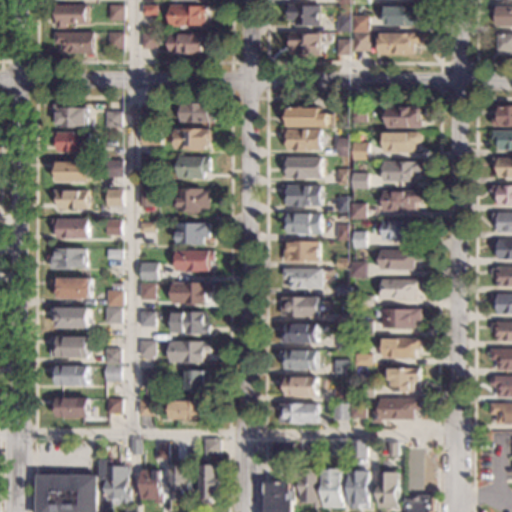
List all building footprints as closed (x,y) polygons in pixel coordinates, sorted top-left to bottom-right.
[(89,24),(68,24),(68,29),(59,29),(59,23),(56,23),(56,5),(89,5),(89,24)] [(321,27),(296,26),(296,21),(289,21),(290,5),(322,6),(321,27)] [(126,22),(110,21),(110,6),(126,6),(126,22)] [(209,14),(206,14),(206,16),(207,18),(207,24),(205,26),(205,28),(172,27),(172,6),(209,6),(209,14)] [(158,16),(143,16),(143,7),(158,7),(158,16)] [(422,18),(417,18),(417,27),(386,27),(386,8),(422,8),(422,18)] [(511,26),(499,26),(499,8),(511,8),(511,26)] [(370,33),(354,33),(354,16),(370,16),(370,33)] [(353,33),(337,32),(338,17),(353,17),(353,33)] [(95,34),(95,54),(62,54),(62,44),(57,44),(57,33),(95,34)] [(124,50),(109,49),(109,33),(125,34),(124,50)] [(158,50),(143,49),(143,33),(157,33),(159,33),(158,50)] [(209,42),(205,42),(205,54),(172,54),(172,34),(209,35),(209,42)] [(321,55),(297,55),(297,53),(291,53),(291,34),(321,34),(321,55)] [(370,52),(353,52),(354,34),(370,34),(370,52)] [(422,37),(422,42),(419,45),(416,45),(416,55),(380,55),(380,34),(420,34),(422,37)] [(511,35),(511,56),(503,56),(503,52),(499,52),(500,35),(511,35)] [(352,56),(337,56),(337,40),(352,41),(352,56)] [(212,112),(216,112),(216,124),(181,123),(182,104),(212,104),(212,112)] [(65,107),(74,107),(74,110),(90,110),(89,129),(58,129),(58,119),(54,119),(54,105),(65,105),(65,107)] [(511,128),(492,128),(493,118),(498,118),(498,106),(511,106),(511,128)] [(155,123),(142,123),(142,107),(156,107),(155,123)] [(306,108),(321,109),(321,113),(335,113),(335,128),(285,127),(285,118),(287,118),(287,109),(298,109),(298,107),(306,107),(306,108)] [(423,130),(388,129),(388,107),(423,107),(423,130)] [(368,123),(352,123),(352,108),(355,108),(368,108),(368,123)] [(122,128),(107,128),(107,112),(122,112),(122,128)] [(212,143),(211,143),(211,147),(206,147),(206,150),(176,150),(176,129),(212,129),(212,143)] [(163,130),(163,146),(143,146),(144,130),(163,130)] [(322,137),(325,137),(325,144),(322,144),(322,151),(287,151),(287,139),(282,139),(282,130),(322,130),(322,137)] [(511,151),(498,151),(498,141),(493,141),(493,132),(511,132),(511,151)] [(92,138),(98,138),(98,149),(92,149),(92,152),(59,152),(59,142),(53,142),(53,133),(92,133),(92,138)] [(424,136),(424,140),(420,145),(417,145),(417,153),(386,153),(386,133),(421,133),(424,136)] [(351,158),(337,157),(337,138),(352,138),(351,158)] [(368,161),(352,161),(352,150),(368,150),(368,161)] [(157,173),(142,173),(142,157),(158,157),(157,173)] [(211,173),(206,173),(206,179),(180,179),(180,157),(211,158),(211,173)] [(322,179),(287,179),(287,170),(281,170),(282,158),(322,158),(322,179)] [(511,178),(497,178),(497,169),(492,169),(492,159),(511,159),(511,178)] [(125,178),(108,177),(108,161),(125,161),(125,178)] [(92,184),(56,184),(57,162),(92,163),(92,184)] [(424,174),(417,174),(417,183),(385,183),(385,162),(424,163),(424,174)] [(349,186),(337,186),(337,169),(349,169),(349,186)] [(368,191),(352,191),(352,174),(369,175),(368,191)] [(322,192),(325,192),(325,199),(322,199),(322,207),(287,207),(287,196),(282,196),(282,186),(322,186),(322,192)] [(511,205),(498,205),(498,197),(493,196),(493,186),(511,186),(511,205)] [(158,207),(139,207),(140,189),(158,189),(158,207)] [(205,191),(211,192),(211,211),(203,210),(203,213),(178,213),(178,204),(176,204),(176,198),(178,198),(178,189),(205,189),(205,191)] [(89,210),(59,210),(59,200),(54,199),(54,190),(90,191),(89,210)] [(124,208),(109,207),(109,190),(124,190),(124,208)] [(423,203),(416,203),(416,212),(384,212),(385,191),(423,191),(423,203)] [(350,213),(336,213),(336,197),(350,197),(350,213)] [(368,220),(353,220),(353,204),(368,204),(368,220)] [(321,235),(286,235),(286,224),(281,224),(281,214),(322,215),(321,235)] [(511,233),(498,233),(498,224),(492,224),(492,214),(511,214),(511,233)] [(123,236),(107,236),(108,219),(123,220),(123,236)] [(90,240),(58,239),(58,229),(53,229),(53,220),(90,220),(90,240)] [(423,233),(417,233),(417,242),(384,241),(384,220),(423,221),(423,233)] [(157,223),(157,234),(141,234),(141,223),(157,223)] [(210,239),(205,239),(205,246),(178,246),(178,224),(211,224),(210,239)] [(349,241),(337,241),(337,226),(349,226),(349,241)] [(368,249),(352,249),(352,233),(368,233),(368,249)] [(511,260),(497,260),(497,251),(492,251),(492,242),(498,242),(498,240),(511,240),(511,260)] [(319,242),(319,262),(304,262),(304,263),(283,263),(284,250),(287,250),(287,242),(319,242)] [(89,248),(89,270),(53,270),(53,257),(55,257),(56,248),(89,248)] [(123,260),(108,260),(108,250),(123,250),(123,260)] [(423,262),(416,262),(416,272),(382,271),(382,250),(423,251),(423,262)] [(216,262),(211,262),(211,273),(176,272),(176,251),(216,251),(216,262)] [(350,269),(336,269),(336,259),(350,259),(350,269)] [(367,279),(352,279),(352,262),(368,262),(367,279)] [(160,282),(141,281),(142,264),(160,264),(160,282)] [(511,288),(497,288),(497,278),(491,278),(491,269),(497,269),(497,268),(511,268),(511,288)] [(322,289),(289,289),(289,280),(284,280),(284,269),(322,270),(322,289)] [(93,287),(94,287),(94,293),(92,292),(92,299),(57,299),(57,289),(51,288),(52,278),(93,279),(93,287)] [(423,291),(416,291),(416,300),(383,300),(383,280),(423,280),(423,291)] [(213,293),(207,293),(207,304),(173,304),(173,282),(214,283),(213,293)] [(157,301),(141,301),(141,284),(157,284),(157,301)] [(351,297),(336,297),(336,286),(351,286),(351,297)] [(125,290),(109,289),(108,305),(124,306),(125,290)] [(511,315),(496,315),(496,307),(491,307),(491,297),(497,297),(497,295),(511,295),(511,315)] [(375,307),(359,307),(360,297),(375,297),(375,307)] [(319,317),(281,317),(281,298),(319,298),(319,317)] [(91,318),(93,318),(93,323),(91,323),(91,329),(57,329),(57,319),(52,319),(52,308),(91,309),(91,318)] [(122,324),(106,324),(106,309),(122,309),(122,324)] [(423,321),(416,321),(416,329),(383,329),(383,309),(423,310),(423,321)] [(160,312),(160,322),(156,322),(156,327),(141,327),(141,312),(160,312)] [(207,325),(211,325),(211,334),(173,333),(173,312),(207,312),(207,325)] [(350,324),(336,324),(337,315),(350,315),(350,324)] [(374,337),(358,337),(358,322),(374,322),(374,337)] [(511,342),(496,342),(496,333),(491,333),(491,324),(497,324),(497,322),(511,322),(511,342)] [(318,344),(280,344),(280,324),(318,325),(318,344)] [(350,351),(336,351),(336,334),(350,334),(350,351)] [(90,348),(93,348),(93,354),(89,354),(89,358),(51,358),(51,337),(90,337),(90,348)] [(422,351),(416,350),(416,359),(384,359),(384,338),(422,338),(422,351)] [(156,358),(153,358),(153,360),(144,360),(144,358),(140,358),(140,342),(156,342),(156,358)] [(211,352),(206,352),(206,363),(171,363),(171,342),(212,342),(211,352)] [(120,365),(106,365),(106,350),(121,350),(120,365)] [(317,370),(286,370),(286,362),(280,362),(280,350),(318,351),(317,370)] [(511,371),(497,371),(497,361),(491,361),(491,350),(511,350),(511,371)] [(374,366),(356,366),(356,355),(374,355),(374,366)] [(350,377),(334,377),(334,361),(350,361),(350,377)] [(89,374),(91,374),(91,381),(89,381),(89,386),(56,386),(56,379),(52,379),(52,367),(89,367),(89,374)] [(121,382),(105,382),(105,367),(121,367),(121,382)] [(421,380),(419,380),(415,385),(415,393),(393,393),(393,386),(390,386),(391,369),(421,369),(421,380)] [(156,387),(141,387),(141,372),(156,372),(156,387)] [(211,393),(187,393),(187,372),(211,372),(211,393)] [(317,397),(283,397),(283,388),(280,388),(280,377),(317,377),(317,397)] [(511,398),(490,398),(490,388),(492,388),(490,385),(491,380),(495,377),(511,377),(511,398)] [(375,396),(362,396),(363,381),(375,382),(375,396)] [(349,403),(334,403),(334,388),(349,388),(349,403)] [(89,418),(56,418),(56,410),(52,410),(52,399),(89,399),(89,418)] [(122,414),(107,414),(107,399),(122,399),(122,414)] [(422,410),(416,410),(415,420),(383,420),(383,424),(373,423),(374,412),(381,412),(381,399),(422,400),(422,410)] [(367,419),(351,419),(351,400),(367,400),(367,419)] [(153,417),(139,417),(140,401),(152,401),(154,401),(153,417)] [(211,411),(204,411),(204,421),(170,421),(170,401),(211,402),(211,411)] [(320,414),(323,414),(323,419),(319,419),(319,424),(281,424),(281,404),(320,405),(320,414)] [(349,422),(334,421),(334,404),(349,404),(349,422)] [(511,426),(497,426),(497,416),(491,416),(491,404),(511,404),(511,426)] [(220,456),(204,456),(204,440),(220,440),(220,456)] [(141,456),(130,456),(130,441),(141,441),(141,456)] [(350,458),(329,458),(329,441),(350,441),(350,458)] [(368,458),(352,458),(352,441),(353,441),(368,441),(368,458)] [(293,459),(271,459),(271,443),(294,443),(293,459)] [(401,457),(388,456),(388,443),(389,443),(401,443),(401,457)] [(168,460),(157,460),(158,444),(169,444),(168,460)] [(196,461),(175,460),(175,444),(196,444),(196,461)] [(322,463),(306,463),(306,446),(322,446),(322,463)] [(112,468),(130,468),(130,476),(128,475),(128,488),(132,488),(132,504),(112,503),(112,511),(38,511),(38,475),(41,475),(41,473),(49,473),(49,475),(99,476),(99,460),(112,460),(112,468)] [(215,465),(221,465),(221,474),(222,474),(222,494),(221,494),(221,501),(202,500),(202,466),(211,466),(211,463),(215,463),(215,465)] [(190,478),(191,478),(191,496),(187,496),(187,500),(168,500),(168,465),(190,465),(190,478)] [(339,470),(344,470),(343,509),(324,509),(324,469),(332,469),(332,467),(339,467),(339,470)] [(321,508),(313,508),(313,505),(301,505),(302,470),(321,470),(321,508)] [(364,471),(371,471),(371,506),(360,506),(360,510),(350,510),(351,471),(364,470),(364,471)] [(161,492),(162,492),(162,504),(152,504),(152,501),(141,501),(141,471),(161,471),(161,492)] [(399,508),(379,508),(379,472),(400,472),(399,508)] [(294,511),(266,511),(266,484),(273,484),(275,482),(294,482),(294,511)] [(434,511),(404,511),(405,499),(418,499),(418,494),(434,494),(434,511)]
